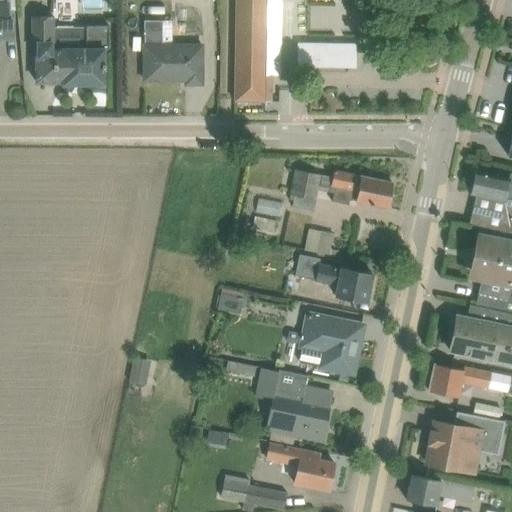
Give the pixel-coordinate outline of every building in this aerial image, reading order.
[(235,0),(234,101),(271,102),(272,76),(265,76),(266,0),(235,0)] [(266,0),(265,76),(272,76),(281,76),(282,0),(266,0)] [(299,37),(347,37),(347,2),(299,2),(299,37)] [(32,90),(103,90),(104,25),(84,25),(84,48),(51,48),(52,19),(32,19),(32,90)] [(141,83),(199,82),(198,41),(140,42),(141,83)] [(298,43),(298,67),(357,68),(357,44),(298,43)] [(281,198),(309,199),(310,166),(282,165),(281,198)] [(331,197),(386,208),(392,181),(336,169),(331,197)] [(467,189),(503,199),(506,188),(511,190),(511,170),(509,170),(507,178),(472,169),(467,189)] [(245,199),(244,211),(270,215),(272,203),(245,199)] [(294,248),(319,252),(323,230),(298,225),(294,248)] [(464,272),(511,284),(511,237),(475,229),(464,272)] [(314,287),(370,298),(375,269),(320,258),(314,287)] [(445,348),(511,363),(511,322),(455,309),(445,348)] [(318,368),(354,375),(364,321),(305,310),(298,345),(322,350),(318,368)] [(460,382),(486,387),(489,370),(435,359),(429,388),(458,393),(460,382)] [(264,430),(323,441),(333,388),(274,376),(264,430)] [(489,411),(491,402),(465,398),(464,407),(489,411)] [(422,463),(475,472),(479,450),(498,454),(504,419),(455,411),(454,418),(431,414),(422,463)] [(329,488),(335,460),(319,457),(320,450),(267,440),(264,458),(294,464),(291,480),(329,488)] [(214,471),(211,494),(235,497),(238,474),(214,471)] [(404,501),(464,511),(469,511),(474,486),(410,473),(404,501)]
